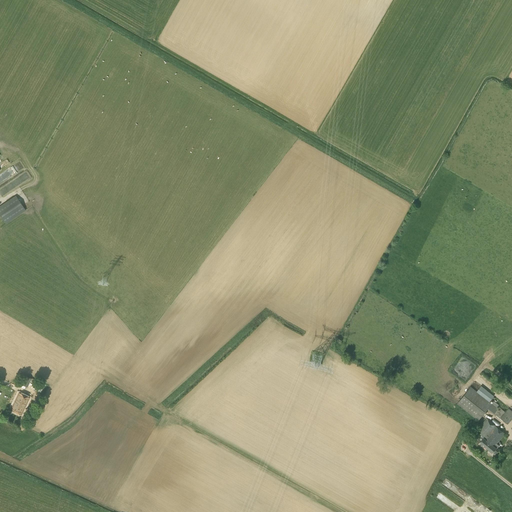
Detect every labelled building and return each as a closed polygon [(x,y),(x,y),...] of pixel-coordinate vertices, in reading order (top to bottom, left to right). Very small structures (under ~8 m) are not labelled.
[(0,215),(5,224),(25,210),(15,195),(0,205),(0,215)] [(27,387),(31,378),(24,375),(19,383),(18,382),(16,388),(23,391),(25,387),(27,387)] [(497,408),(470,386),(457,404),(478,421),(488,408),(493,413),(500,418),(505,412),(498,407),(497,408)] [(21,415),(30,397),(19,392),(10,409),(21,415)] [(508,424),(511,418),(511,410),(508,408),(500,418),(508,424)] [(495,455),(499,450),(494,446),(505,433),(486,418),(475,431),(483,438),(480,443),(493,454),(495,455)]
